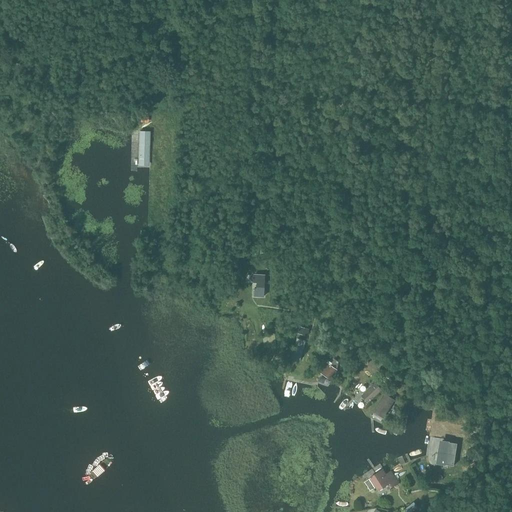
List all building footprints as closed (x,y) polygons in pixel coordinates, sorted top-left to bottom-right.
[(153,132),(138,131),(137,160),(152,161),(153,132)] [(253,288),(253,297),(263,297),(264,297),(265,288),(265,280),(266,275),(264,275),(263,275),(258,274),(257,274),(254,274),(253,283),(257,283),(257,288),(253,288)] [(306,335),(308,329),(300,327),(298,333),(306,335)] [(264,348),(276,346),(275,335),(263,337),(264,348)] [(296,338),(291,358),(300,361),(305,340),(296,338)] [(338,362),(339,360),(334,357),(332,361),(328,359),(320,371),(331,378),(337,370),(338,372),(343,365),(338,362)] [(393,380),(390,384),(403,390),(405,385),(402,384),(402,383),(395,380),(395,381),(393,380)] [(376,381),(361,394),(369,402),(383,388),(376,381)] [(384,417),(395,398),(385,392),(373,410),(384,417)] [(440,440),(437,464),(446,465),(454,466),(457,444),(450,442),(440,440)] [(475,452),(467,451),(465,461),(473,462),(475,452)] [(386,473),(383,468),(370,476),(378,490),(390,482),(393,486),(400,482),(391,470),(386,473)] [(406,509),(404,511),(413,511),(416,510),(411,503),(405,508),(406,509)]
